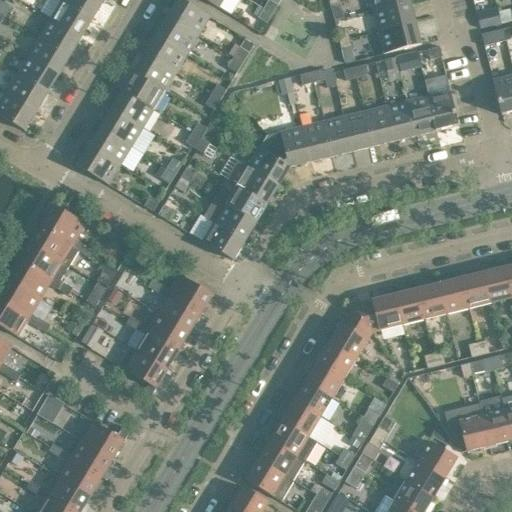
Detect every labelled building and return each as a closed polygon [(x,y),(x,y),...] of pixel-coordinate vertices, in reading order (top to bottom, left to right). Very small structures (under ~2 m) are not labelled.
[(93,19),(62,0),(51,19),(82,37),(93,19)] [(62,0),(93,19),(104,0),(103,0),(62,0)] [(211,16),(183,0),(178,0),(168,17),(199,36),(211,16)] [(269,0),(264,8),(273,14),(280,0),(269,0)] [(330,0),(332,9),(342,6),(340,0),(330,0)] [(371,0),(374,10),(411,1),(410,0),(371,0)] [(2,1),(0,3),(0,13),(5,16),(11,6),(2,1)] [(379,32),(416,22),(411,1),(374,10),(379,32)] [(498,7),(477,13),(478,19),(481,28),(502,23),(498,7)] [(259,17),(267,22),(273,14),(264,8),(259,17)] [(511,20),(511,10),(500,13),(503,23),(511,20)] [(157,36),(188,54),(199,36),(168,17),(157,36)] [(82,37),(51,19),(40,37),(71,56),(82,37)] [(384,53),(422,44),(416,22),(379,32),(384,53)] [(347,29),(338,31),(340,41),(350,39),(347,29)] [(482,34),(485,45),(507,39),(504,29),(482,34)] [(188,54),(157,36),(146,54),(176,73),(188,54)] [(71,56),(40,37),(29,56),(59,74),(71,56)] [(234,57),(243,63),(255,44),(246,38),(234,57)] [(343,51),(352,49),(350,39),(340,41),(343,51)] [(428,49),(431,60),(442,57),(440,46),(428,49)] [(408,54),(397,57),(399,67),(401,72),(421,67),(417,52),(408,54)] [(176,73),(146,54),(135,73),(165,92),(176,73)] [(59,74),(29,56),(17,74),(48,93),(59,74)] [(228,67),(237,73),(243,63),(234,57),(228,67)] [(386,60),(388,70),(399,67),(397,57),(386,60)] [(369,75),(366,64),(355,67),(357,78),(369,75)] [(344,70),(346,81),(357,78),(355,67),(344,70)] [(326,80),(325,75),(323,69),(312,72),(314,82),(326,80)] [(300,75),(303,85),(314,82),(312,72),(300,75)] [(165,92),(135,73),(123,91),(154,110),(165,92)] [(48,93),(17,74),(6,93),(37,111),(48,93)] [(511,75),(493,80),(502,115),(511,112),(511,75)] [(282,94),(294,91),(291,77),(279,80),(282,94)] [(227,90),(218,84),(212,94),(221,100),(227,90)] [(422,86),(409,90),(411,100),(408,101),(416,136),(437,131),(429,96),(425,97),(422,86)] [(459,125),(451,90),(429,96),(437,131),(459,125)] [(154,110),(123,91),(112,110),(143,129),(154,110)] [(0,103),(0,115),(25,131),(37,111),(6,93),(0,103)] [(206,104),(215,110),(221,100),(212,94),(206,104)] [(395,141),(387,106),(383,107),(380,98),(363,102),(366,111),(374,146),(395,141)] [(416,136),(408,101),(387,106),(395,141),(416,136)] [(143,129),(112,110),(101,128),(132,147),(143,129)] [(374,146),(366,111),(345,117),(353,152),(374,146)] [(324,122),(333,157),(353,152),(345,117),(324,122)] [(303,127),(312,162),(333,157),(324,122),(303,127)] [(201,139),(207,128),(198,123),(192,133),(201,139)] [(214,138),(220,128),(212,123),(206,133),(214,138)] [(312,162),(303,127),(267,136),(274,144),(291,167),(312,162)] [(132,147),(101,128),(90,147),(121,166),(132,147)] [(201,139),(192,133),(186,143),(195,149),(201,139)] [(204,154),(210,144),(201,139),(195,149),(204,154)] [(268,152),(260,147),(249,167),(279,185),(291,167),(274,144),(268,152)] [(78,166),(109,185),(121,166),(90,147),(78,166)] [(182,164),(173,159),(167,169),(176,174),(182,164)] [(227,179),(268,204),(279,185),(249,167),(238,161),(227,179)] [(197,172),(187,167),(181,177),(191,182),(197,172)] [(161,179),(170,185),(176,174),(167,169),(161,179)] [(175,187),(184,192),(191,182),(181,177),(175,187)] [(226,204),(257,222),(268,204),(227,179),(216,198),(226,204)] [(80,199),(68,191),(61,203),(74,211),(80,199)] [(144,206),(154,211),(160,201),(150,196),(144,206)] [(215,222),(246,241),(257,222),(226,204),(215,222)] [(86,224),(54,205),(43,224),(75,244),(72,247),(79,251),(82,253),(86,245),(77,240),(86,224)] [(159,215),(168,220),(174,210),(165,205),(159,215)] [(203,242),(234,260),(246,241),(215,222),(203,242)] [(75,244),(43,224),(32,243),(70,266),(79,251),(72,247),(75,244)] [(70,266),(32,243),(20,261),(52,280),(50,284),(59,290),(64,282),(61,281),(70,266)] [(91,259),(96,251),(86,245),(82,253),(91,259)] [(52,280),(20,261),(9,280),(41,299),(50,284),(52,280)] [(511,297),(511,290),(506,267),(484,273),(492,303),(511,297)] [(98,280),(108,286),(114,275),(104,269),(98,280)] [(492,303),(484,273),(462,278),(470,308),(492,303)] [(182,275),(172,291),(170,295),(202,314),(213,295),(182,275)] [(470,308),(462,278),(440,284),(447,314),(470,308)] [(41,299),(9,280),(0,295),(0,299),(30,317),(28,321),(37,327),(41,319),(32,314),(41,299)] [(153,280),(149,287),(159,293),(163,286),(153,280)] [(69,296),(73,288),(64,282),(59,290),(69,296)] [(95,307),(107,288),(97,282),(86,301),(95,307)] [(447,314),(440,284),(418,289),(425,319),(447,314)] [(159,313),(191,332),(202,314),(170,295),(172,291),(163,286),(159,293),(168,298),(159,313)] [(115,288),(108,300),(116,305),(123,293),(115,288)] [(425,319),(418,289),(396,295),(403,325),(425,319)] [(403,325),(396,295),(353,305),(373,332),(403,325)] [(0,325),(18,337),(28,321),(30,317),(0,299),(0,325)] [(330,343),(357,359),(373,332),(353,305),(330,343)] [(148,332),(179,351),(191,332),(159,313),(150,328),(148,332)] [(131,316),(126,324),(136,330),(141,322),(131,316)] [(47,333),(51,325),(41,319),(37,327),(47,333)] [(146,335),(137,350),(168,369),(179,351),(148,332),(150,328),(141,322),(136,330),(146,335)] [(93,324),(81,343),(92,349),(103,330),(93,324)] [(2,363),(12,347),(0,339),(0,366),(0,371),(7,376),(12,368),(2,363)] [(490,353),(487,341),(478,343),(481,355),(490,353)] [(357,359),(330,343),(318,362),(345,378),(357,359)] [(469,345),(472,357),(481,355),(478,343),(469,345)] [(143,394),(151,398),(168,369),(137,350),(130,346),(118,365),(149,384),(143,394)] [(446,364),(443,351),(434,354),(437,366),(446,364)] [(425,356),(428,368),(437,366),(434,354),(425,356)] [(504,368),(501,355),(492,358),(495,370),(504,368)] [(483,360),(486,372),(495,370),(492,358),(483,360)] [(345,378),(318,362),(306,382),(333,398),(345,378)] [(473,375),(470,363),(461,365),(464,378),(473,375)] [(17,381),(22,374),(12,368),(7,376),(17,381)] [(394,393),(399,385),(388,378),(383,386),(394,393)] [(473,378),(464,380),(467,392),(476,390),(473,378)] [(333,398),(306,382),(295,401),(321,417),(333,398)] [(50,421),(61,402),(50,395),(38,414),(50,421)] [(321,417),(295,401),(283,421),(309,437),(321,417)] [(380,416),(369,409),(364,417),(375,424),(380,416)] [(483,416),(490,446),(511,440),(511,438),(505,410),(483,416)] [(374,435),(385,442),(397,422),(386,416),(374,435)] [(460,421),(467,451),(490,446),(483,416),(460,421)] [(375,424),(364,417),(352,436),(363,443),(375,424)] [(131,431),(124,427),(118,436),(94,421),(82,441),(114,460),(131,431)] [(317,442),(309,437),(283,421),(271,440),(306,461),(317,442)] [(451,438),(443,427),(439,424),(432,436),(447,445),(451,438)] [(369,443),(381,449),(385,442),(374,435),(369,443)] [(306,461),(271,440),(259,460),(294,481),(306,461)] [(71,459),(102,478),(114,460),(82,441),(73,455),(71,459)] [(458,458),(432,442),(419,462),(446,478),(458,458)] [(54,444),(49,451),(59,457),(64,450),(54,444)] [(356,455),(345,448),(341,456),(352,463),(356,455)] [(60,478),(91,497),(102,478),(71,459),(73,455),(64,450),(59,457),(68,463),(60,478)] [(17,453),(12,462),(19,466),(25,457),(17,453)] [(351,474),(362,481),(373,461),(362,455),(351,474)] [(352,463),(341,456),(336,464),(347,470),(352,463)] [(247,480),(282,501),(294,481),(259,460),(247,480)] [(408,482),(434,498),(446,478),(419,462),(408,482)] [(346,482),(357,488),(362,481),(351,474),(346,482)] [(329,476),(324,484),(334,489),(338,482),(329,476)] [(48,496),(74,511),(81,511),(91,497),(60,478),(51,492),(48,496)] [(31,481),(27,488),(37,494),(41,487),(31,481)] [(396,501),(413,511),(425,511),(434,498),(408,482),(396,501)] [(263,511),(270,502),(243,486),(231,507),(239,511),(263,511)] [(38,511),(74,511),(48,496),(51,492),(41,487),(37,494),(46,500),(38,511)] [(333,494),(322,487),(317,495),(328,502),(333,494)] [(342,511),(350,500),(339,494),(327,511),(342,511)] [(312,503),(323,509),(328,502),(317,495),(312,503)] [(389,511),(413,511),(396,501),(389,511)]
